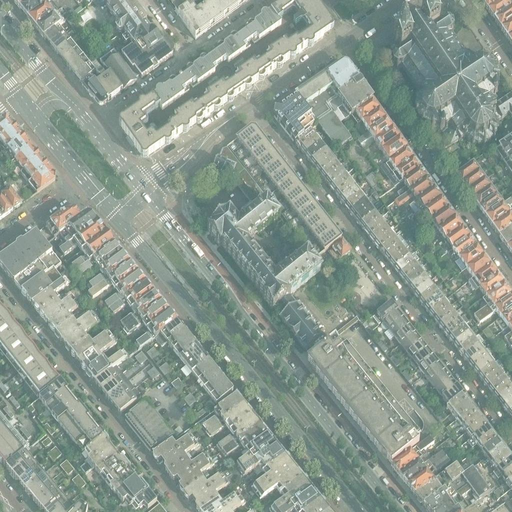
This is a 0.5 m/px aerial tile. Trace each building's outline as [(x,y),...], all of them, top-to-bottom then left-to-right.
[(20,10),(33,0),(11,0),(14,3),(20,10)] [(27,19),(48,5),(43,0),(33,0),(20,10),(27,19)] [(161,44),(151,31),(150,32),(145,25),(147,23),(142,17),(146,14),(142,9),(138,12),(134,7),(133,8),(126,0),(99,0),(107,10),(107,11),(117,24),(116,26),(115,30),(117,33),(121,34),(123,33),(132,46),(138,42),(148,55),(162,45),(161,44)] [(197,127),(199,127),(201,126),(202,124),(202,122),(213,114),(215,115),(217,115),(219,114),(220,112),(220,110),(227,105),(228,106),(231,106),(232,105),(233,103),(233,100),(239,97),(244,93),(246,94),(248,94),(250,92),(251,90),(251,88),(258,84),(260,85),(262,84),(264,83),(265,81),(264,79),(276,71),(277,72),(280,72),(281,71),(282,69),(282,67),(289,62),(291,63),(293,63),(295,62),(296,60),(296,58),(307,50),(309,51),(311,51),(313,50),(314,48),(313,46),(323,39),(326,38),(328,35),(329,33),(330,30),(330,27),(311,0),(291,0),(285,5),(283,4),(281,4),(279,5),(278,7),(278,10),(267,18),(265,17),(263,17),(261,18),(260,20),(261,22),(254,27),(252,26),(250,26),(248,28),(247,30),(248,32),(236,40),(235,39),(233,39),(231,40),(230,42),(230,44),(223,49),(222,48),(219,48),(218,50),(217,52),(217,54),(211,58),(206,62),(204,61),(202,61),(200,62),(199,64),(199,66),(193,71),(191,70),(189,71),(187,72),(186,74),(186,76),(175,84),(173,83),(171,83),(169,84),(169,86),(169,89),(162,93),(160,93),(158,93),(156,94),(155,96),(156,98),(145,106),(143,105),(141,105),(139,107),(138,109),(138,111),(122,122),(120,123),(119,125),(119,127),(119,129),(121,130),(140,157),(141,159),(142,161),(145,161),(147,160),(148,159),(164,148),(166,149),(168,148),(170,147),(171,145),(171,143),(182,135),(184,136),(186,136),(188,135),(189,133),(189,131),(195,126),(197,127)] [(198,3),(195,0),(165,0),(178,17),(191,8),(198,3)] [(225,19),(251,0),(216,0),(214,2),(225,19)] [(488,11),(504,0),(482,0),(481,1),(488,11)] [(494,21),(511,9),(505,0),(504,0),(488,11),(494,21)] [(195,40),(225,19),(214,2),(196,15),(191,8),(178,17),(195,40)] [(70,20),(83,10),(77,3),(65,12),(66,14),(61,18),(64,22),(69,18),(70,20)] [(36,29),(55,14),(48,5),(27,19),(30,23),(31,23),(36,29)] [(511,22),(511,8),(511,9),(494,21),(501,30),(511,22)] [(43,39),(58,28),(63,24),(56,15),(55,14),(36,29),(40,35),(43,39)] [(497,83),(499,80),(499,78),(497,74),(499,74),(499,72),(497,73),(496,69),(495,67),(495,68),(492,65),(493,64),(492,63),(491,64),(487,62),(487,61),(486,61),(482,61),(482,59),(480,59),(480,61),(476,61),(473,56),(469,59),(469,58),(468,59),(463,51),(462,50),(457,42),(456,41),(451,34),(452,34),(451,33),(453,30),(454,30),(454,29),(453,29),(452,26),(453,25),(452,24),(452,25),(449,23),(449,22),(448,22),(448,23),(444,23),(444,22),(443,23),(440,19),(441,18),(440,17),(434,21),(431,16),(420,24),(421,24),(417,27),(413,30),(404,36),(404,35),(393,42),(396,47),(390,51),(391,51),(390,51),(391,52),(394,56),(394,57),(393,60),(391,60),(391,61),(392,61),(393,65),(392,65),(393,66),(394,66),(396,67),(396,68),(398,69),(398,68),(401,67),(402,68),(407,75),(408,76),(413,83),(413,84),(414,85),(419,92),(418,93),(414,96),(418,101),(416,104),(415,104),(414,105),(416,106),(415,110),(414,110),(414,111),(415,111),(416,115),(414,116),(414,117),(416,117),(417,121),(418,122),(421,124),(420,126),(421,127),(423,125),(426,128),(427,129),(427,128),(431,128),(431,130),(433,130),(433,128),(437,128),(437,129),(438,129),(441,133),(441,132),(450,146),(458,140),(460,143),(466,140),(467,142),(472,144),(473,145),(474,144),(478,146),(483,144),(483,145),(485,145),(485,144),(489,143),(492,139),(493,139),(494,138),(493,138),(496,134),(497,129),(498,127),(497,127),(497,123),(501,120),(501,121),(508,116),(511,120),(511,119),(511,96),(500,105),(494,96),(498,94),(495,90),(496,89),(495,89),(497,85),(498,85),(499,84),(497,83)] [(507,40),(511,36),(511,22),(501,30),(507,40)] [(50,47),(64,35),(58,28),(43,39),(50,47)] [(56,55),(71,43),(64,35),(50,47),(56,55)] [(117,49),(114,51),(137,82),(141,79),(157,68),(172,57),(173,50),(166,41),(161,44),(162,45),(148,55),(138,42),(132,46),(133,46),(121,54),(117,49)] [(86,42),(83,45),(89,52),(93,50),(86,42)] [(62,62),(77,50),(71,43),(56,55),(62,62)] [(69,70),(83,58),(77,50),(62,62),(69,70)] [(100,61),(99,62),(104,68),(122,93),(137,82),(114,51),(100,61)] [(75,78),(90,66),(83,58),(69,70),(75,78)] [(91,78),(97,74),(90,66),(75,78),(82,86),(82,85),(91,78)] [(351,140),(327,106),(337,99),(336,99),(337,98),(359,83),(348,67),(346,67),(344,66),(342,66),(333,72),(274,112),(275,113),(274,118),(295,145),(311,132),(318,126),(320,129),(323,132),(328,138),(337,149),(348,142),(349,144),(352,142),(351,140)] [(122,93),(104,68),(97,74),(91,78),(109,103),(122,93)] [(109,103),(91,78),(82,85),(84,89),(98,106),(103,106),(107,104),(109,103)] [(373,103),(359,83),(337,98),(351,118),(355,115),(373,103)] [(362,124),(379,112),(373,103),(355,115),(359,120),(353,124),(356,127),(357,127),(362,124)] [(360,139),(386,121),(383,117),(379,112),(362,124),(365,129),(360,132),(358,130),(359,129),(357,127),(356,127),(355,128),(354,127),(351,130),(351,131),(353,134),(355,133),(360,139)] [(0,133),(3,137),(15,127),(9,120),(3,119),(0,121),(0,133)] [(374,143),(392,130),(388,124),(386,121),(360,139),(357,141),(361,145),(365,142),(369,147),(374,143)] [(0,143),(6,151),(23,137),(18,131),(15,127),(3,137),(0,138),(0,143)] [(251,129),(229,146),(229,147),(231,149),(230,150),(235,156),(260,137),(257,133),(255,130),(251,129)] [(381,152),(399,140),(392,130),(374,143),(381,152)] [(300,151),(316,138),(313,133),(311,132),(295,145),(300,151)] [(10,164),(31,147),(23,137),(6,151),(2,154),(10,164)] [(260,137),(235,156),(241,165),(267,145),(260,137)] [(305,158),(321,144),(316,138),(300,151),(305,158)] [(511,176),(511,139),(495,151),(503,163),(511,176)] [(388,162),(406,149),(399,140),(381,152),(388,162)] [(310,164),(326,150),(321,144),(305,158),(310,164)] [(267,145),(241,165),(248,173),(273,154),(267,145)] [(21,173),(40,158),(40,157),(37,154),(31,147),(10,164),(15,170),(17,169),(21,173)] [(402,182),(420,169),(406,149),(388,162),(380,168),(394,188),(402,182)] [(315,170),(331,156),(326,150),(310,164),(315,170)] [(451,161),(443,150),(439,153),(447,164),(451,161)] [(273,154),(248,173),(255,182),(280,162),(273,154)] [(320,176),(336,163),(331,156),(315,170),(320,176)] [(28,184),(48,168),(45,164),(40,158),(21,173),(20,174),(28,184)] [(231,178),(235,168),(217,160),(213,169),(211,174),(225,181),(228,184),(232,181),(232,180),(231,178)] [(280,162),(255,182),(261,190),(287,171),(280,162)] [(325,183),(341,169),(336,163),(320,176),(325,183)] [(461,185),(479,173),(473,165),(455,177),(461,185)] [(55,181),(55,176),(48,168),(28,184),(37,194),(54,181),(55,181)] [(330,189),(346,175),(341,169),(325,183),(330,189)] [(400,198),(427,178),(420,169),(402,182),(406,187),(397,193),(400,198)] [(323,337),(297,305),(289,295),(321,269),(314,261),(314,260),(307,252),(275,277),(248,244),(281,217),(267,200),(244,171),(232,180),(232,181),(233,181),(236,186),(237,187),(241,192),(242,193),(246,198),(246,199),(250,204),(251,205),(255,210),(252,213),(250,211),(242,217),(244,219),(238,224),(229,212),(225,216),(220,219),(219,218),(214,222),(215,223),(211,227),(207,231),(220,247),(221,245),(263,297),(262,298),(272,310),(277,306),(284,314),(279,319),(288,329),(290,332),(305,351),(311,358),(328,345),(322,338),(323,337)] [(287,171),(261,190),(268,199),(293,179),(287,171)] [(335,195),(351,182),(358,176),(356,173),(349,179),(346,175),(330,189),(335,195)] [(467,194),(485,181),(479,173),(461,185),(467,194)] [(21,205),(14,195),(10,189),(6,192),(5,191),(0,184),(0,177),(1,177),(0,175),(0,191),(14,211),(21,206),(21,205)] [(376,187),(368,177),(365,179),(365,180),(370,187),(372,189),(376,187)] [(416,201),(434,188),(427,178),(400,198),(394,202),(398,208),(400,206),(413,197),(416,201)] [(293,179),(268,199),(275,207),(300,188),(293,179)] [(370,187),(365,180),(361,184),(364,188),(365,187),(366,187),(366,188),(366,189),(370,187)] [(19,191),(12,181),(7,185),(10,189),(14,195),(19,191)] [(473,202),(490,189),(485,181),(467,194),(473,202)] [(339,201),(356,188),(351,182),(335,195),(339,201)] [(300,188),(275,207),(282,217),(307,197),(300,188)] [(345,208),(361,194),(356,188),(339,201),(345,208)] [(419,213),(441,198),(434,188),(416,201),(411,205),(415,210),(416,210),(419,214),(419,213)] [(479,210),(496,197),(490,189),(473,202),(479,210)] [(14,211),(0,191),(0,211),(4,217),(14,211)] [(27,202),(19,191),(14,195),(21,205),(27,202)] [(349,214),(366,201),(361,194),(345,208),(349,214)] [(307,197),(282,217),(289,225),(314,205),(307,197)] [(485,218),(502,206),(496,197),(479,210),(485,218)] [(354,220),(373,205),(378,201),(376,198),(372,201),(369,205),(366,201),(349,214),(354,220)] [(431,220),(448,208),(441,198),(419,213),(421,216),(425,212),(431,220)] [(510,216),(506,210),(511,205),(511,198),(509,201),(502,206),(485,218),(492,228),(510,216)] [(314,205),(289,225),(295,234),(321,214),(314,205)] [(359,227),(376,213),(372,208),(374,206),(373,205),(354,220),(359,227)] [(438,230),(455,218),(448,208),(431,220),(438,230)] [(64,231),(80,219),(75,212),(65,214),(60,217),(46,227),(54,239),(55,238),(59,235),(64,231)] [(364,233),(380,219),(376,213),(359,227),(364,233)] [(60,250),(97,223),(87,214),(80,219),(64,231),(59,235),(64,241),(58,247),(54,250),(56,253),(60,250)] [(321,214),(295,234),(302,242),(327,223),(321,214)] [(499,238),(511,228),(511,214),(510,216),(492,228),(499,238)] [(445,240),(462,228),(455,218),(438,230),(444,238),(440,241),(441,243),(445,240)] [(369,239),(385,226),(380,219),(364,233),(369,239)] [(81,251),(106,234),(97,223),(60,250),(56,253),(61,259),(63,257),(77,247),(81,252),(81,251)] [(327,223),(302,242),(309,251),(334,231),(327,223)] [(374,246),(390,232),(385,226),(369,239),(374,246)] [(452,250),(469,238),(462,228),(445,240),(452,250)] [(506,248),(511,243),(511,228),(499,238),(506,248)] [(334,231),(309,251),(315,259),(314,260),(314,261),(339,241),(341,240),(334,231)] [(378,251),(395,238),(390,232),(374,246),(378,251)] [(67,272),(55,258),(43,242),(36,234),(0,259),(0,266),(22,294),(35,284),(32,279),(45,270),(48,274),(52,270),(56,274),(62,282),(65,280),(70,276),(67,272)] [(75,273),(115,245),(106,234),(81,251),(86,256),(71,267),(72,268),(67,272),(70,276),(75,273)] [(383,258),(384,258),(400,245),(395,238),(378,251),(383,258)] [(459,259),(476,247),(469,238),(452,250),(459,259)] [(350,252),(342,242),(341,243),(340,242),(333,249),(334,250),(332,251),(335,255),(337,254),(341,259),(350,252)] [(99,271),(122,254),(117,248),(115,245),(75,273),(80,278),(96,266),(99,271)] [(400,245),(384,258),(389,264),(405,251),(400,245)] [(466,269),(483,257),(476,247),(459,259),(466,269)] [(394,270),(410,257),(405,251),(389,264),(394,270)] [(436,260),(429,252),(423,257),(430,265),(436,260)] [(91,292),(130,264),(127,260),(122,254),(99,271),(102,276),(87,287),(91,292)] [(398,277),(415,264),(410,257),(394,270),(398,277)] [(473,279),(490,267),(483,257),(466,269),(473,279)] [(115,290),(137,274),(133,268),(130,264),(91,292),(86,296),(91,301),(111,286),(115,290)] [(403,283),(420,270),(415,264),(398,277),(403,283)] [(409,290),(425,276),(423,274),(426,272),(423,267),(420,270),(403,283),(409,290)] [(479,289),(497,276),(490,267),(473,279),(468,283),(471,287),(470,289),(472,291),(474,292),(475,292),(479,289)] [(55,296),(70,285),(65,280),(62,282),(56,274),(52,270),(48,274),(35,284),(22,294),(39,316),(59,300),(55,296)] [(124,299),(145,283),(142,279),(142,280),(137,274),(115,290),(118,295),(103,306),(107,311),(121,301),(118,298),(119,296),(120,297),(121,296),(124,299)] [(413,296),(430,282),(425,276),(409,290),(413,296)] [(485,298),(504,285),(501,281),(500,281),(497,276),(479,289),(485,298)] [(418,302),(435,289),(430,282),(413,296),(418,302)] [(130,310),(153,293),(149,287),(145,283),(124,299),(121,302),(121,301),(107,311),(111,317),(127,305),(130,310)] [(477,322),(511,296),(504,285),(485,298),(482,300),(488,307),(474,317),(477,322)] [(423,308),(439,295),(435,289),(418,302),(423,308)] [(140,318),(161,303),(158,299),(153,293),(130,310),(134,314),(118,326),(123,331),(140,318)] [(428,315),(444,301),(439,295),(423,308),(428,315)] [(85,313),(77,303),(74,298),(73,298),(68,301),(64,296),(59,300),(39,316),(55,335),(76,319),(85,313)] [(501,319),(511,310),(511,296),(477,322),(479,325),(490,317),(494,323),(496,322),(500,319),(501,319)] [(433,321),(449,308),(444,301),(428,315),(433,321)] [(470,307),(466,302),(461,306),(465,311),(470,307)] [(146,329),(169,312),(164,307),(161,303),(140,318),(123,331),(127,336),(143,325),(146,329)] [(382,323),(397,311),(391,303),(372,318),(378,326),(382,323)] [(8,317),(2,311),(0,308),(0,324),(9,318),(8,317)] [(438,328),(455,315),(449,308),(433,321),(438,328)] [(508,328),(511,325),(511,310),(501,319),(507,328),(508,328)] [(388,331),(403,319),(397,311),(382,323),(383,323),(382,323),(381,324),(381,325),(381,328),(381,329),(382,330),(384,331),(386,331),(388,331)] [(155,340),(177,323),(174,318),(174,319),(169,312),(146,329),(150,334),(134,345),(137,349),(132,352),(134,355),(155,340)] [(84,337),(101,324),(93,314),(79,324),(76,319),(55,335),(70,354),(87,341),(84,337)] [(443,334),(459,320),(455,315),(438,328),(443,334)] [(0,349),(21,334),(14,326),(12,324),(9,318),(0,324),(0,349)] [(394,338),(409,326),(403,319),(388,331),(394,338)] [(448,340),(464,327),(459,320),(443,334),(448,340)] [(167,344),(183,330),(179,326),(180,326),(177,323),(155,340),(162,348),(167,344)] [(372,331),(369,327),(368,327),(365,324),(362,326),(365,330),(368,334),(372,331)] [(503,348),(511,341),(511,325),(508,328),(511,333),(507,337),(504,339),(507,343),(502,347),(503,348)] [(400,346),(415,334),(409,326),(394,338),(400,346)] [(453,346),(469,333),(464,327),(448,340),(453,346)] [(173,351),(190,338),(187,335),(184,331),(183,330),(167,344),(173,351)] [(100,356),(117,344),(109,333),(92,345),(88,341),(87,341),(70,354),(86,374),(103,361),(100,356)] [(457,352),(474,339),(469,333),(453,346),(457,352)] [(0,353),(11,367),(34,350),(27,342),(21,334),(0,349),(0,353)] [(406,354),(421,342),(415,334),(400,346),(406,354)] [(462,359),(479,345),(483,342),(478,336),(474,339),(457,352),(462,359)] [(179,359),(196,346),(195,345),(192,341),(190,338),(173,351),(179,359)] [(420,433),(346,341),(339,347),(335,340),(328,345),(311,358),(307,362),(312,368),(311,369),(381,457),(386,460),(391,467),(410,453),(420,445),(413,439),(420,433)] [(511,341),(503,348),(498,352),(497,353),(501,358),(509,351),(509,350),(511,349),(511,347),(511,341)] [(412,362),(427,349),(421,342),(406,354),(412,362)] [(467,365),(484,352),(479,345),(462,359),(467,365)] [(185,367),(202,353),(199,351),(196,346),(179,359),(185,367)] [(149,358),(156,352),(153,349),(147,354),(149,358)] [(418,369),(433,357),(427,349),(412,362),(418,369)] [(46,366),(42,362),(39,358),(34,350),(11,367),(24,384),(46,366)] [(472,371),(489,358),(491,356),(487,350),(484,352),(467,365),(472,371)] [(152,361),(159,356),(156,352),(149,358),(152,361)] [(95,385),(116,368),(129,359),(124,353),(107,365),(104,360),(103,361),(86,374),(95,385)] [(137,362),(144,357),(141,353),(135,359),(137,362)] [(191,374),(208,361),(207,361),(204,356),(202,353),(185,367),(186,367),(181,371),(186,378),(191,374)] [(140,366),(147,360),(144,357),(137,362),(140,366)] [(424,376),(439,364),(433,357),(418,369),(424,376)] [(477,378),(494,364),(489,358),(472,371),(477,378)] [(197,382),(214,369),(212,366),(208,362),(208,361),(191,374),(197,382)] [(162,373),(168,368),(165,364),(159,370),(162,373)] [(430,384),(445,372),(439,364),(424,376),(430,384)] [(482,384),(499,371),(494,364),(477,378),(482,384)] [(59,382),(53,375),(52,374),(46,366),(24,384),(36,400),(39,397),(40,398),(60,383),(59,382)] [(101,392),(117,379),(118,379),(122,375),(116,368),(95,385),(97,387),(101,391),(100,391),(101,392)] [(164,377),(171,371),(168,368),(162,373),(164,377)] [(150,378),(156,372),(153,369),(147,374),(150,378)] [(204,390),(220,376),(216,372),(214,369),(197,382),(204,390)] [(487,390),(504,377),(499,371),(482,384),(487,390)] [(152,381),(159,376),(156,372),(150,378),(152,381)] [(436,391),(451,379),(445,372),(430,384),(436,391)] [(210,398),(227,384),(224,381),(220,377),(221,377),(220,376),(204,390),(210,398)] [(492,397),(509,383),(504,377),(487,390),(492,397)] [(123,386),(118,379),(117,379),(101,392),(105,397),(107,400),(123,386)] [(442,399),(457,387),(451,379),(436,391),(441,398),(442,399)] [(174,389),(181,383),(178,380),(171,385),(174,389)] [(113,407),(134,390),(128,382),(123,386),(107,400),(109,402),(110,402),(113,407)] [(177,392),(183,387),(181,383),(174,389),(177,392)] [(497,403),(511,390),(511,387),(509,383),(492,397),(497,403)] [(39,401),(45,409),(67,391),(61,384),(39,401)] [(216,405),(233,392),(232,391),(232,392),(229,387),(227,384),(210,398),(216,405)] [(448,406),(463,395),(457,387),(442,399),(448,406)] [(120,415),(141,398),(134,390),(113,407),(114,408),(117,412),(120,415)] [(502,409),(511,401),(511,390),(497,403),(502,409)] [(52,416),(72,400),(66,393),(67,392),(67,391),(45,409),(52,416)] [(186,404),(193,399),(190,395),(183,400),(186,404)] [(451,414),(468,401),(463,395),(448,406),(446,408),(451,414)] [(205,433),(244,406),(241,402),(236,396),(213,413),(218,419),(217,420),(215,418),(201,428),(201,429),(197,433),(198,435),(200,438),(205,433)] [(189,407),(196,402),(193,399),(186,404),(189,407)] [(58,424),(79,407),(78,406),(77,407),(72,400),(52,416),(58,424)] [(456,421),(473,408),(468,401),(451,414),(456,421)] [(507,415),(511,410),(511,401),(502,409),(507,415)] [(172,436),(145,403),(129,415),(130,416),(124,421),(150,453),(172,436)] [(229,432),(252,416),(247,410),(244,406),(205,433),(200,438),(204,442),(208,438),(209,439),(225,428),(229,432)] [(64,431),(85,414),(79,407),(58,424),(64,431)] [(461,427),(478,414),(473,408),(456,421),(461,427)] [(199,420),(205,414),(203,411),(196,416),(199,420)] [(70,439),(90,423),(87,420),(89,419),(85,414),(64,431),(70,439)] [(443,421),(438,414),(435,417),(440,423),(443,421)] [(466,433),(483,420),(478,414),(461,427),(466,433)] [(238,441),(260,425),(257,421),(256,421),(252,416),(229,432),(232,436),(216,448),(220,453),(234,443),(232,439),(235,437),(238,441)] [(471,440),(488,427),(483,420),(466,433),(471,440)] [(76,447),(96,431),(90,423),(70,439),(76,447)] [(23,453),(0,425),(0,461),(5,468),(23,453)] [(245,451),(267,435),(263,429),(260,425),(238,441),(241,445),(237,447),(234,443),(220,453),(225,458),(241,447),(244,451),(245,451)] [(454,433),(449,426),(446,429),(450,435),(454,433)] [(476,446),(493,433),(488,427),(471,440),(476,446)] [(82,454),(104,437),(100,432),(99,434),(96,431),(76,447),(82,454)] [(481,452),(498,439),(493,433),(476,446),(481,452)] [(191,452),(198,446),(195,441),(200,438),(198,435),(195,438),(194,440),(191,436),(187,439),(179,445),(175,440),(153,455),(153,456),(158,463),(161,460),(165,467),(165,468),(164,470),(168,475),(191,459),(195,457),(191,452)] [(232,477),(276,446),(272,441),(267,435),(245,451),(249,456),(246,458),(246,459),(234,467),(235,467),(228,472),(232,477)] [(120,460),(113,452),(107,445),(108,442),(104,438),(83,455),(105,482),(126,465),(122,460),(120,460)] [(432,469),(445,458),(441,453),(431,461),(424,451),(434,444),(429,439),(420,445),(410,453),(391,467),(407,487),(428,472),(432,469)] [(486,459),(503,446),(498,439),(481,452),(486,459)] [(468,451),(463,445),(460,448),(465,454),(468,451)] [(263,473),(285,457),(280,451),(276,446),(232,477),(235,480),(236,483),(243,478),(244,477),(254,470),(255,470),(258,468),(262,473),(263,473)] [(491,465),(508,452),(503,446),(486,459),(491,465)] [(51,452),(47,455),(49,458),(53,454),(57,451),(55,448),(51,452)] [(31,460),(25,452),(6,468),(6,469),(12,476),(31,460)] [(496,471),(511,458),(511,457),(508,452),(491,465),(496,471)] [(199,476),(214,466),(212,463),(217,459),(213,454),(212,455),(213,457),(210,460),(207,456),(195,464),(191,459),(168,475),(172,481),(174,481),(177,479),(181,486),(179,488),(184,494),(203,481),(199,476)] [(255,495),(294,468),(289,462),(289,463),(285,457),(263,473),(267,478),(251,489),(255,495)] [(436,474),(450,464),(445,458),(432,469),(436,474)] [(500,477),(511,468),(511,458),(496,471),(500,477)] [(423,507),(475,468),(468,459),(456,467),(444,475),(443,475),(438,480),(415,497),(423,507)] [(37,467),(31,460),(12,476),(18,483),(37,467)] [(148,493),(141,483),(138,483),(129,472),(130,470),(126,465),(105,482),(122,504),(124,503),(128,508),(132,505),(148,493)] [(44,474),(37,467),(18,483),(24,491),(44,474)] [(426,511),(464,511),(493,490),(488,484),(484,487),(481,483),(486,480),(476,467),(475,468),(423,507),(426,511)] [(281,495),(302,479),(298,474),(298,473),(294,468),(255,495),(251,499),(255,504),(261,500),(275,490),(280,495),(281,495)] [(506,484),(511,478),(511,468),(500,477),(506,484)] [(215,495),(229,485),(229,484),(235,480),(232,477),(228,472),(225,478),(222,475),(206,486),(203,481),(184,494),(188,500),(191,498),(196,506),(195,508),(198,511),(201,511),(218,500),(215,495)] [(415,497),(438,480),(433,473),(431,475),(428,472),(407,487),(415,497)] [(50,482),(44,474),(24,491),(30,498),(50,482)] [(281,511),(312,490),(307,485),(302,479),(281,495),(285,500),(269,511),(281,511)] [(56,489),(50,482),(30,498),(36,505),(56,489)] [(43,511),(62,496),(56,489),(36,505),(42,511),(43,511)] [(304,511),(320,501),(316,496),(312,490),(281,511),(293,511),(304,511)] [(493,511),(502,506),(498,500),(503,496),(498,490),(497,491),(495,492),(493,490),(464,511),(493,511)] [(157,503),(148,493),(132,505),(137,511),(140,509),(143,506),(147,511),(157,503)] [(234,511),(245,504),(243,501),(248,497),(247,495),(241,499),(238,494),(222,505),(218,500),(201,511),(234,511)] [(58,511),(68,504),(62,496),(43,511),(58,511)] [(329,511),(325,507),(320,501),(304,511),(329,511)]
